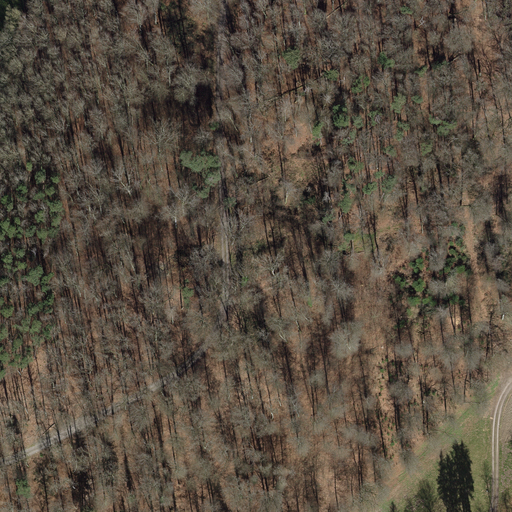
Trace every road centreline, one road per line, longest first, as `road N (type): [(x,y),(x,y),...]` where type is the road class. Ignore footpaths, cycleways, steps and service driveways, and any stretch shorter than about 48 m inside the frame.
road 1 (track): [(225,0),(225,300),(214,331),(186,363),(135,396),(32,452),(0,460)]
road 2 (track): [(492,511),(498,412),(511,378)]
road 3 (track): [(0,123),(30,0)]
